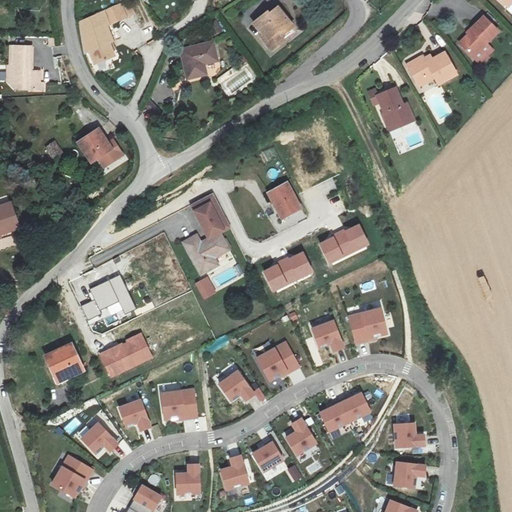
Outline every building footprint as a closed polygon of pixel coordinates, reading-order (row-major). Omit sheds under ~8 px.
[(128,0),(81,21),(88,65),(112,56),(107,43),(114,39),(110,23),(134,12),(130,0),(128,0)] [(511,0),(500,0),(510,8),(508,10),(511,12),(511,0)] [(256,26),(271,47),(285,35),(288,39),(298,31),(281,10),(272,18),(269,15),(256,26)] [(460,44),(472,56),(479,64),(493,51),(486,43),(498,32),(484,16),(471,28),(474,31),(460,44)] [(205,28),(211,37),(222,30),(216,21),(205,28)] [(140,35),(147,43),(155,36),(148,28),(140,35)] [(181,50),(187,78),(206,74),(204,64),(218,61),(215,43),(181,50)] [(419,67),(412,71),(419,83),(427,79),(430,83),(436,80),(440,86),(459,75),(448,55),(435,62),(432,57),(428,60),(425,55),(416,60),(419,67)] [(36,93),(36,97),(50,98),(50,91),(45,91),(45,81),(37,80),(39,57),(17,56),(16,73),(15,85),(22,92),(26,93),(26,96),(29,96),(29,93),(36,93)] [(419,67),(416,60),(408,65),(412,71),(419,67)] [(21,96),(26,96),(26,93),(22,92),(15,85),(16,73),(13,73),(11,88),(21,96)] [(422,88),(430,83),(427,79),(419,83),(422,88)] [(397,89),(378,98),(382,106),(389,121),(385,122),(390,130),(400,125),(403,130),(416,122),(409,104),(405,105),(397,89)] [(382,106),(378,98),(377,94),(370,96),(375,109),(382,106)] [(149,101),(145,107),(152,113),(157,107),(149,101)] [(85,140),(94,162),(116,152),(107,131),(85,140)] [(53,139),(58,151),(67,146),(63,135),(53,139)] [(269,193),(284,219),(302,208),(287,183),(269,193)] [(0,204),(0,236),(2,236),(0,228),(19,221),(12,200),(0,204)] [(359,225),(345,232),(344,230),(334,235),(335,236),(320,244),(329,263),(369,245),(359,225)] [(188,241),(205,273),(223,264),(219,255),(234,247),(225,230),(205,240),(202,235),(188,241)] [(304,252),(290,259),(289,257),(279,262),(280,263),(265,271),(274,290),(313,272),(304,252)] [(60,299),(72,323),(81,317),(70,294),(60,299)] [(391,334),(385,309),(353,317),(360,344),(373,341),(372,339),(380,337),(391,334)] [(348,348),(338,321),(316,329),(324,348),(335,344),(338,352),(348,348)] [(304,367),(290,342),(262,358),(274,381),(284,375),(291,371),(292,373),(304,367)] [(47,355),(58,379),(67,374),(70,379),(86,371),(73,343),(47,355)] [(258,396),(242,372),(223,386),(235,402),(245,395),(250,402),(258,396)] [(201,418),(197,391),(165,395),(168,421),(179,419),(187,418),(188,420),(201,418)] [(344,401),(354,422),(375,412),(366,394),(358,397),(352,401),(351,398),(344,401)] [(334,432),(354,422),(344,401),(337,404),(338,407),(332,410),(325,414),(334,432)] [(129,428),(141,424),(144,432),(154,428),(144,402),(122,410),(129,428)] [(291,439),(301,456),(320,443),(305,419),(296,425),(301,432),(291,439)] [(401,448),(429,446),(429,435),(420,436),(419,424),(399,425),(401,448)] [(121,446),(102,425),(85,440),(99,455),(108,446),(114,453),(121,446)] [(286,461),(274,441),(267,445),(269,447),(263,451),(256,455),(267,473),(286,461)] [(351,461),(360,470),(375,455),(366,446),(351,461)] [(252,484),(243,456),(233,460),(236,468),(224,472),(230,491),(252,484)] [(72,457),(55,485),(77,498),(83,489),(87,482),(89,483),(96,471),(72,457)] [(402,463),(399,486),(419,488),(421,476),(429,477),(430,466),(402,463)] [(204,494),(203,465),(192,466),(193,474),(180,475),(181,495),(204,494)] [(138,511),(155,511),(164,498),(142,485),(137,493),(140,494),(132,508),(138,511)] [(137,493),(129,507),(132,508),(140,494),(137,493)] [(391,511),(422,511),(396,501),(391,511)]
